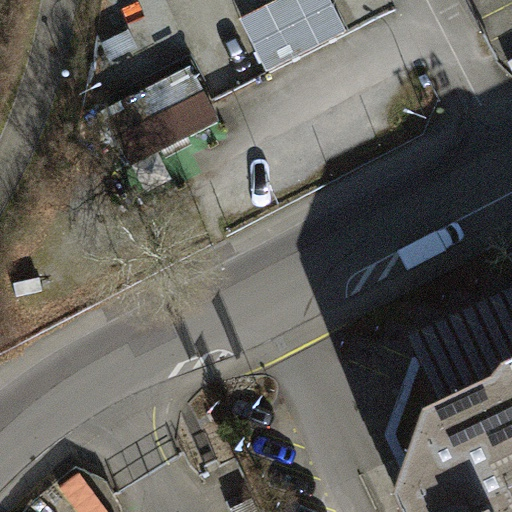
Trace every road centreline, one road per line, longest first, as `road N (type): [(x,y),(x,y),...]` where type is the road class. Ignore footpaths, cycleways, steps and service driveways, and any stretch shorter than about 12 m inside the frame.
road 1 (residential): [(511,163),(52,396),(0,443)]
road 2 (unknown): [(402,0),(488,174)]
